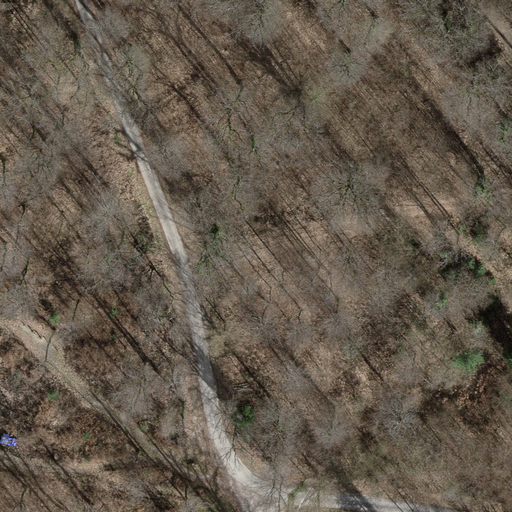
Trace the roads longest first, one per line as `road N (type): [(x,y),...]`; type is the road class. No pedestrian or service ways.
road 1 (track): [(84,0),(181,271),(225,451),(248,492)]
road 2 (track): [(425,511),(248,492)]
